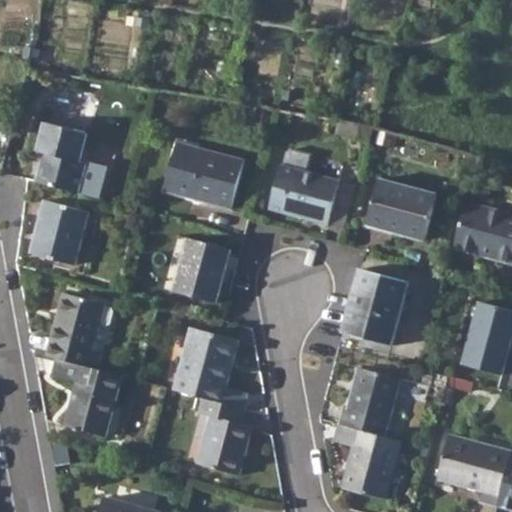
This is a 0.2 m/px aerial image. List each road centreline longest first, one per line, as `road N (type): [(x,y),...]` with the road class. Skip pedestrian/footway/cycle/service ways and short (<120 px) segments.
road 1 (residential): [(311,511),(278,349),(300,291)]
road 2 (residential): [(35,511),(0,326)]
